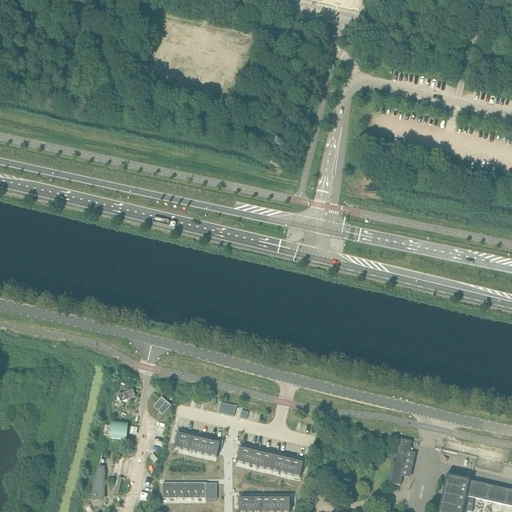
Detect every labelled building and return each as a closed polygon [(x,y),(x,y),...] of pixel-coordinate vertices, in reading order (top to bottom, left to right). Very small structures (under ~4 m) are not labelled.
[(118,395),(121,402),(136,397),(133,390),(118,395)] [(153,408),(163,416),(171,406),(161,398),(153,408)] [(128,430),(128,424),(112,422),(110,439),(127,440),(128,430)] [(175,444),(174,448),(217,458),(218,454),(218,450),(220,444),(178,434),(176,441),(175,444)] [(392,462),(387,483),(400,486),(406,459),(406,458),(409,443),(403,441),(402,442),(400,441),(395,463),(392,462)] [(237,459),(236,462),(300,477),(301,473),(302,470),(303,463),(240,448),(238,455),(237,459)] [(99,466),(90,499),(103,499),(103,497),(103,493),(101,493),(101,489),(103,489),(103,466),(102,466),(99,466)] [(90,499),(90,500),(104,500),(105,469),(103,469),(103,489),(101,489),(101,493),(103,493),(103,499),(90,499)] [(511,491),(445,476),(437,511),(465,511),(468,498),(511,507),(511,491)] [(290,499),(239,499),(239,506),(239,509),(238,511),(289,511),(290,509),(290,506),(290,499)]
